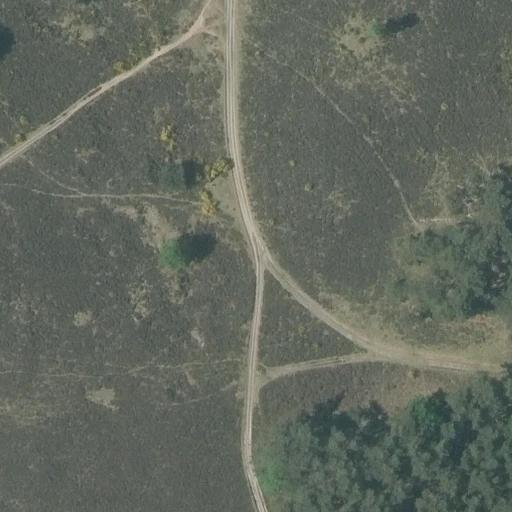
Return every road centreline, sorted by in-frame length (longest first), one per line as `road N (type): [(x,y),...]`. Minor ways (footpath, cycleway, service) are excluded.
road 1 (track): [(264,511),(247,446),(262,259),(245,207),(232,95),(233,0)]
road 2 (track): [(262,259),(307,310),(400,365),(511,352)]
road 3 (track): [(0,169),(172,55),(214,0)]
road 4 (track): [(250,384),(340,362),(400,365)]
